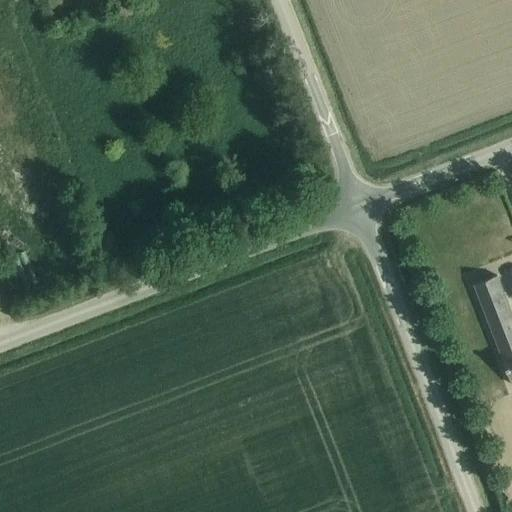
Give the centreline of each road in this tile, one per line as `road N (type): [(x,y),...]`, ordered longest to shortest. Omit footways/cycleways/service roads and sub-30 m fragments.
road 1 (unclassified): [(0,345),(359,206)]
road 2 (unclassified): [(476,511),(359,206)]
road 3 (unclassified): [(359,206),(279,0)]
road 4 (unclassified): [(359,206),(511,147)]
